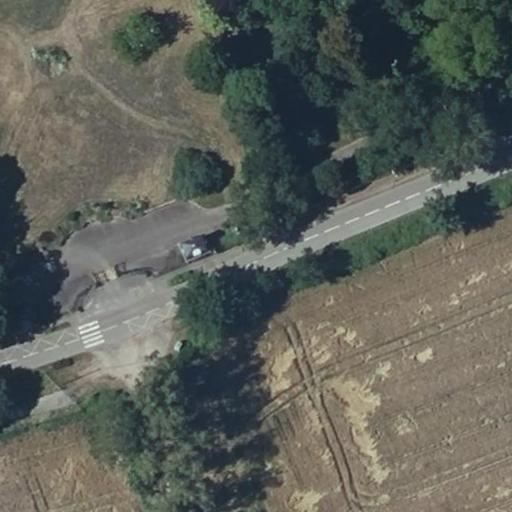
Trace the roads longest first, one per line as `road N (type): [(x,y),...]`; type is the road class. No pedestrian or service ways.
road 1 (secondary): [(511,155),(121,323),(0,364)]
road 2 (track): [(169,511),(121,323)]
